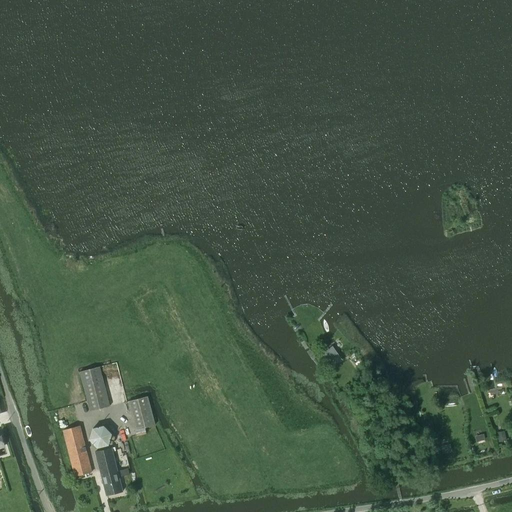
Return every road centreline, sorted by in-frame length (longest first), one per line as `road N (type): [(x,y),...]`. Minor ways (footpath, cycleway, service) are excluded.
road 1 (unclassified): [(333,511),(511,479)]
road 2 (unclassified): [(48,511),(0,373)]
